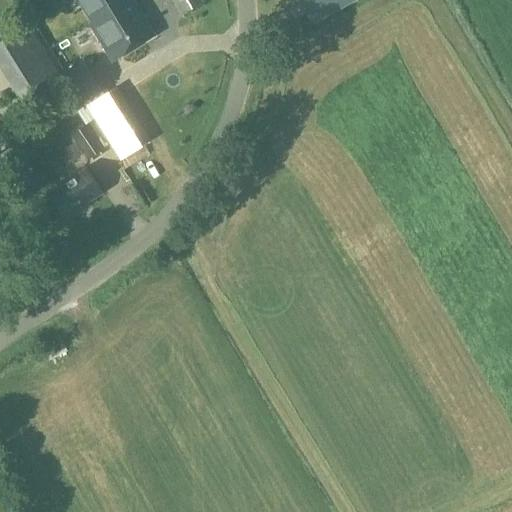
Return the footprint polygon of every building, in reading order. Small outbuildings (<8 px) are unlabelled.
[(68,0),(65,0),(41,9),(62,62),(89,51),(68,0)] [(79,0),(81,3),(93,23),(112,12),(130,0),(79,0)] [(142,19),(131,0),(130,0),(112,12),(93,23),(90,25),(101,43),(112,62),(133,49),(153,36),(142,19)] [(298,0),(313,25),(357,0),(298,0)] [(172,41),(193,30),(179,1),(157,12),(172,41)] [(33,21),(43,15),(37,5),(27,11),(33,21)] [(0,43),(0,70),(17,98),(19,96),(27,109),(48,96),(53,93),(66,85),(57,70),(60,68),(38,32),(34,34),(29,26),(0,43)] [(162,54),(147,57),(154,92),(185,86),(183,75),(167,78),(162,54)] [(114,90),(105,96),(84,63),(64,76),(72,87),(68,90),(73,99),(77,96),(85,108),(87,107),(87,108),(78,113),(87,127),(72,137),(88,162),(112,146),(121,161),(148,144),(114,90)] [(63,92),(53,93),(48,96),(49,106),(65,104),(63,92)] [(78,209),(102,194),(86,171),(48,196),(65,222),(80,212),(78,209)]
